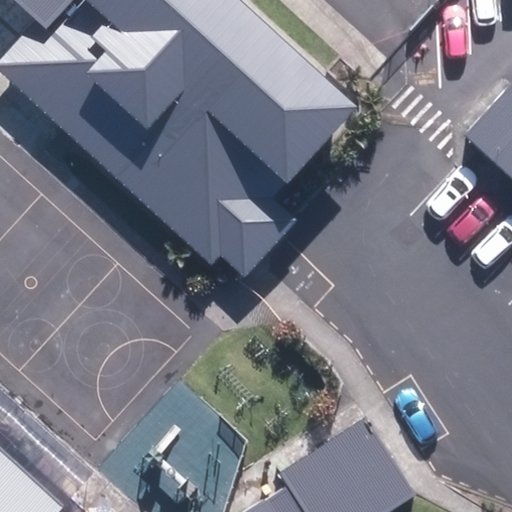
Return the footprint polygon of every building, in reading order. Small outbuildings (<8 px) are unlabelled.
[(52,0),(0,56),(0,61),(257,298),(269,286),(325,225),(286,189),(375,94),(272,0),(52,0)] [(52,0),(7,0),(32,22),(52,0)] [(511,83),(511,84),(466,135),(511,176),(511,83)] [(0,511),(66,511),(84,493),(0,415),(0,511)] [(391,511),(418,495),(365,415),(278,472),(286,485),(244,511),(391,511)]
